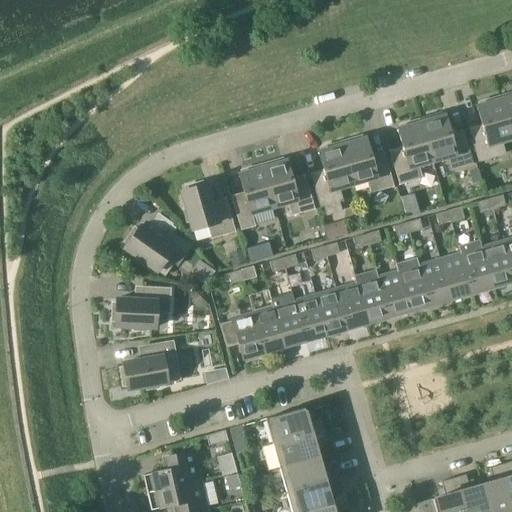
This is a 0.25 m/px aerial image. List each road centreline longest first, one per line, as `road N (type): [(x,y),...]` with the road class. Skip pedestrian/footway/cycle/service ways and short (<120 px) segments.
road 1 (residential): [(511,60),(175,158),(117,185),(90,225),(79,261),(76,301),(97,431)]
road 2 (residential): [(376,481),(338,360),(97,431)]
road 3 (residential): [(376,481),(511,443)]
